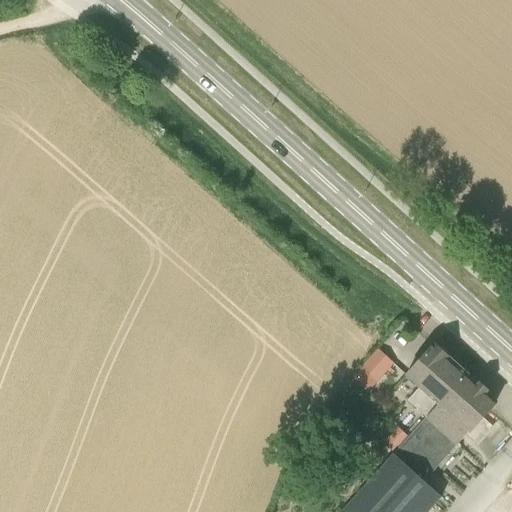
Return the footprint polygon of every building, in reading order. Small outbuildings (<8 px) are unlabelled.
[(433,345),(405,375),(418,388),(408,400),(427,417),(438,405),(466,375),(467,375),(434,345),(433,345)] [(375,350),(359,368),(377,383),(393,365),(375,350)] [(438,405),(468,432),(482,416),(495,402),(466,375),(438,405)] [(408,437),(393,452),(424,481),(468,432),(438,405),(427,417),(408,437)] [(393,452),(408,437),(396,427),(382,443),(393,452)] [(427,511),(442,497),(424,481),(393,452),(341,511),(427,511)]
